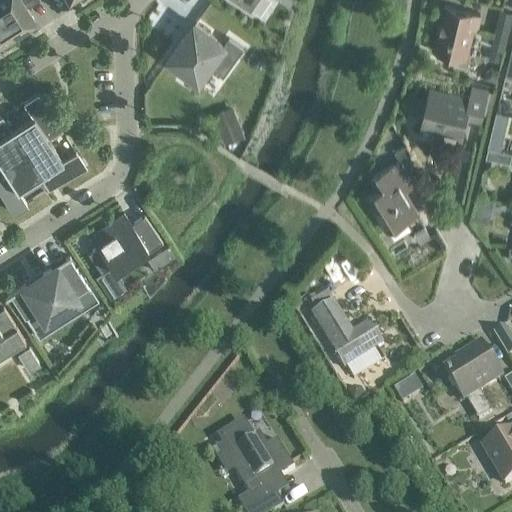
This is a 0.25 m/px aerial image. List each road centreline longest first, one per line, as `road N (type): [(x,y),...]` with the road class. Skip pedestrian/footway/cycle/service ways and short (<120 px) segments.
road 1 (residential): [(0,257),(120,176),(125,129)]
road 2 (residential): [(464,235),(446,324),(471,323),(511,302)]
road 3 (residential): [(124,4),(0,81)]
road 4 (residential): [(125,129),(124,4)]
